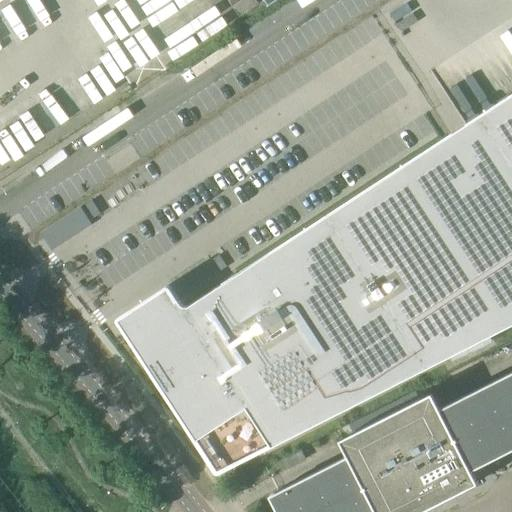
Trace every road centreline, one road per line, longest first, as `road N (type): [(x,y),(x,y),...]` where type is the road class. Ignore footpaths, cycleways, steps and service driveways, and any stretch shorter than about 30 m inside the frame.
road 1 (unclassified): [(316,0),(0,207)]
road 2 (unclassified): [(0,287),(196,511)]
